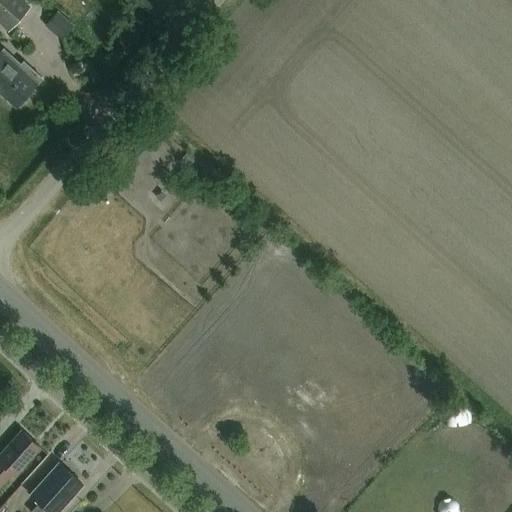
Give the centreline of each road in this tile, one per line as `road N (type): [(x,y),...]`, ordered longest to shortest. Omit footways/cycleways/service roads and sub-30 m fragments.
road 1 (unclassified): [(0,244),(215,0)]
road 2 (secondary): [(239,511),(0,294)]
road 3 (unclassified): [(186,511),(0,342)]
